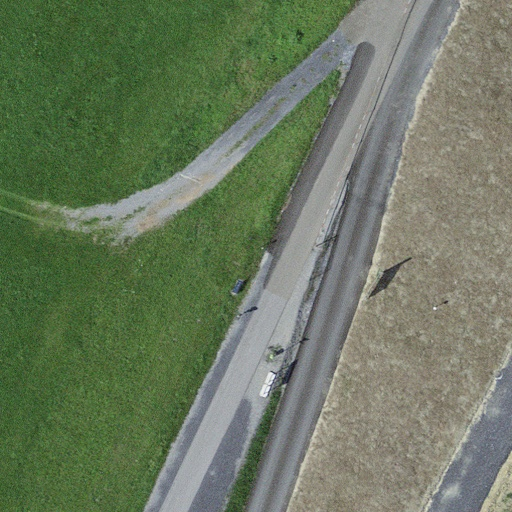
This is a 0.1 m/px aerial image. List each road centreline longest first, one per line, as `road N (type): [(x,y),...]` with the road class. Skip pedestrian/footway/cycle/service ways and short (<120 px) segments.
road 1 (track): [(174,511),(413,0)]
road 2 (track): [(265,511),(420,0)]
road 3 (track): [(386,0),(170,205),(135,219),(90,221),(52,218),(0,197)]
road 4 (track): [(511,403),(453,511)]
